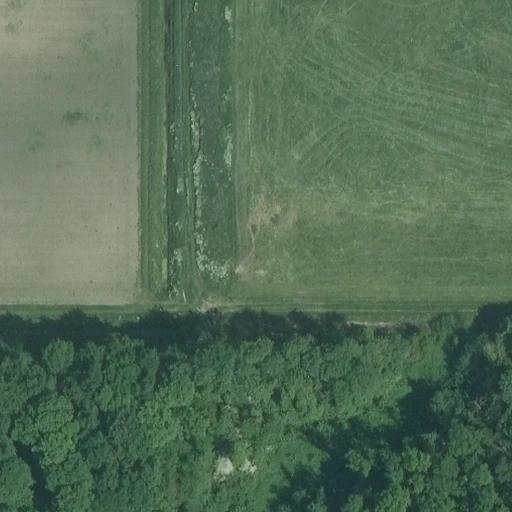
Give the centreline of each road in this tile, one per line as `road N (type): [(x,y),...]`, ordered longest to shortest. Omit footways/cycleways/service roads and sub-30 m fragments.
road 1 (track): [(187,0),(190,310),(205,309)]
road 2 (track): [(511,307),(205,309)]
road 3 (track): [(205,309),(205,342),(193,356),(77,361)]
